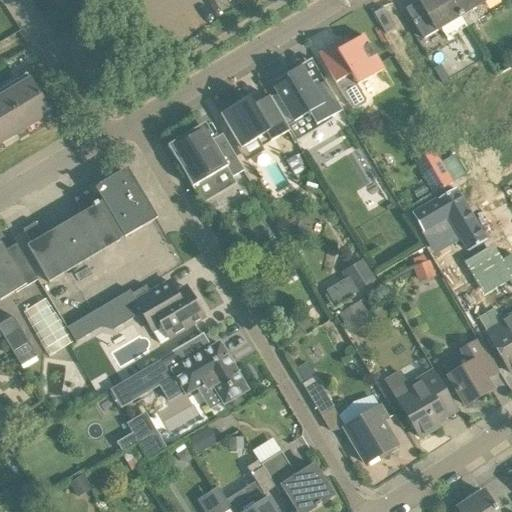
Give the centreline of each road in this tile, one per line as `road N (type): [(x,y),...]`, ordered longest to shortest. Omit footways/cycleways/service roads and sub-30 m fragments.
road 1 (residential): [(372,511),(131,126)]
road 2 (residential): [(131,126),(339,0)]
road 3 (residential): [(109,130),(13,0)]
road 4 (residential): [(393,511),(511,432)]
road 5 (residential): [(511,229),(447,109)]
road 6 (residential): [(0,198),(109,130)]
road 7 (residential): [(447,109),(380,0)]
